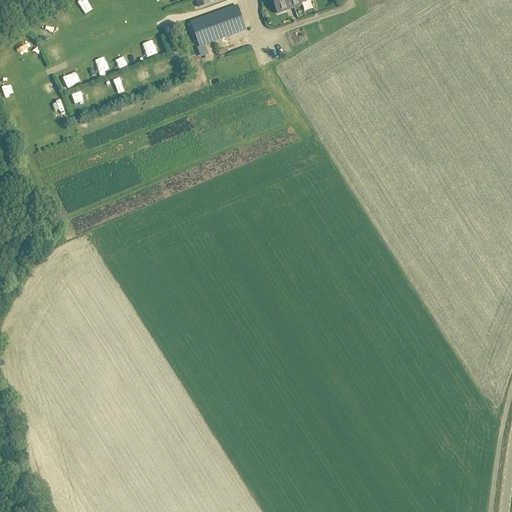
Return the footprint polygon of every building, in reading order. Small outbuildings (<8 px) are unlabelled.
[(310,0),(272,0),(277,14),(301,6),(300,4),(311,0),(310,0)] [(246,31),(237,6),(190,23),(199,47),(246,31)] [(52,37),(52,27),(41,28),(42,38),(52,37)] [(28,36),(18,44),(21,48),(31,41),(28,36)] [(147,45),(149,56),(159,54),(157,43),(147,45)] [(8,63),(17,57),(10,48),(2,54),(8,63)] [(48,54),(53,64),(63,59),(58,49),(48,54)] [(138,60),(135,49),(125,53),(129,63),(138,60)] [(110,57),(99,60),(102,71),(113,68),(110,57)] [(133,71),(136,82),(143,79),(140,69),(133,71)] [(75,103),(84,102),(82,91),(73,92),(75,103)] [(65,103),(56,106),(58,115),(68,112),(65,103)]
